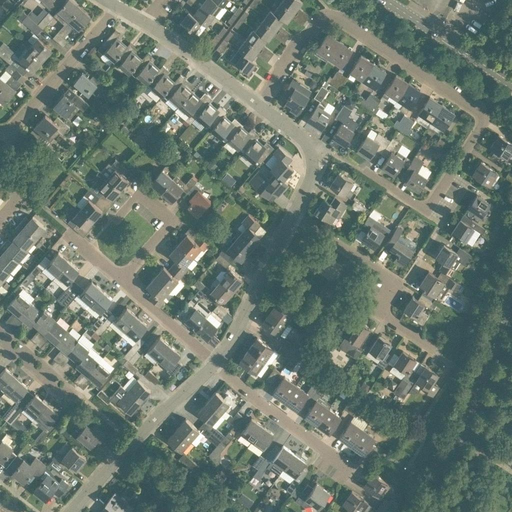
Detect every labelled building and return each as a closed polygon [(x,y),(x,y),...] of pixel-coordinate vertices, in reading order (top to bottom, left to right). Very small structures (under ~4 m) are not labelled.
[(8,0),(7,0),(2,6),(7,10),(13,4),(8,0)] [(42,0),(41,2),(50,10),(58,1),(57,0),(42,0)] [(70,0),(67,0),(57,11),(68,20),(79,7),(70,0)] [(223,6),(214,0),(204,0),(201,5),(214,15),(222,6),(223,7),(223,6)] [(253,8),(258,1),(257,0),(253,0),(249,6),(253,8)] [(282,0),(281,2),(294,12),(302,2),(299,0),(282,0)] [(286,23),(294,12),(281,2),(274,12),(270,9),(270,10),(283,21),(286,23)] [(206,26),(214,15),(201,5),(193,15),(206,26)] [(233,14),(237,16),(242,9),(239,6),(233,14)] [(68,20),(64,25),(70,30),(74,26),(75,26),(79,29),(90,17),(79,7),(68,20)] [(276,31),(283,21),(270,10),(262,20),(276,31)] [(239,18),(243,21),(248,14),(245,11),(239,18)] [(18,18),(21,21),(27,15),(23,12),(18,18)] [(206,26),(193,15),(188,12),(180,22),(194,33),(194,32),(199,36),(206,26)] [(37,25),(42,28),(42,29),(53,17),(48,13),(37,25)] [(231,24),(237,16),(233,14),(228,22),(231,24)] [(42,28),(37,25),(27,15),(21,21),(36,34),(42,28)] [(237,29),(243,21),(239,18),(234,26),(237,29)] [(268,41),(276,31),(262,20),(255,30),(253,29),(252,29),(266,40),(268,41)] [(215,35),(220,38),(227,29),(223,27),(218,34),(217,33),(215,35)] [(259,50),(266,40),(252,29),(245,39),(259,50)] [(117,58),(126,47),(116,38),(120,34),(115,30),(97,50),(102,55),(105,52),(114,61),(117,58)] [(68,42),(63,38),(57,32),(53,38),(63,47),(68,42)] [(223,40),(227,44),(229,42),(227,42),(233,34),(229,32),(223,40)] [(329,58),(339,42),(327,34),(316,50),(329,58)] [(213,47),(220,38),(215,35),(209,44),(213,47)] [(28,48),(42,60),(51,50),(45,44),(47,43),(39,36),(28,48)] [(251,59),(259,50),(245,39),(237,49),(243,53),(251,59)] [(221,53),(227,44),(223,40),(216,49),(221,53)] [(339,42),(329,58),(341,66),(352,50),(339,42)] [(126,47),(117,58),(121,62),(118,65),(129,75),(131,72),(141,60),(131,51),(135,47),(130,43),(126,47)] [(15,59),(1,45),(0,45),(0,54),(10,64),(15,59)] [(33,71),(42,60),(28,48),(19,59),(33,71)] [(149,81),(159,69),(149,61),(152,57),(148,53),(141,60),(131,72),(135,76),(136,75),(146,83),(147,84),(149,81)] [(256,63),(251,59),(243,53),(235,64),(249,75),(250,74),(248,73),(256,63)] [(362,81),(373,64),(361,56),(349,73),(362,81)] [(315,67),(308,63),(305,68),(317,76),(323,67),(317,64),(315,67)] [(373,64),(362,81),(374,89),(385,72),(373,64)] [(159,69),(149,81),(154,85),(151,88),(161,97),(162,96),(174,82),(164,74),(167,70),(162,65),(159,69)] [(12,75),(0,88),(0,100),(4,104),(22,83),(22,84),(27,79),(17,70),(12,75)] [(0,88),(12,75),(6,70),(0,76),(0,88)] [(333,87),(342,75),(337,71),(332,78),(329,76),(326,82),(329,84),(333,87)] [(82,72),(82,73),(73,83),(84,92),(87,94),(88,95),(96,86),(98,88),(105,80),(101,76),(97,72),(90,79),(83,73),(82,72)] [(166,100),(169,97),(179,106),(192,92),(181,83),(185,79),(180,75),(174,82),(162,96),(166,100)] [(342,75),(333,87),(341,92),(345,87),(342,85),(347,78),(342,75)] [(382,96),(388,99),(391,94),(398,99),(408,83),(396,75),(382,96)] [(292,106),(290,109),(297,114),(311,92),(292,80),(283,93),(289,97),(286,102),(292,106)] [(398,99),(405,103),(400,110),(406,113),(420,91),(408,83),(398,99)] [(322,86),(314,98),(321,102),(328,90),(322,86)] [(196,117),(209,103),(212,99),(207,94),(201,101),(192,92),(179,106),(175,111),(185,120),(183,122),(187,126),(196,117)] [(367,108),(375,96),(370,93),(365,100),(363,98),(359,103),(367,108)] [(88,105),(83,101),(76,94),(71,100),(64,94),(53,106),(65,117),(76,105),(79,108),(83,111),(88,105)] [(375,96),(367,108),(375,113),(377,111),(378,109),(376,107),(380,100),(375,96)] [(431,122),(442,105),(429,97),(418,114),(431,122)] [(196,117),(206,126),(209,123),(213,128),(224,116),(227,112),(222,108),(219,112),(209,103),(196,117)] [(325,107),(319,103),(307,120),(321,129),(331,113),(324,108),(325,107)] [(336,117),(343,122),(345,118),(351,110),(344,105),(342,109),(339,113),(336,117)] [(442,105),(431,122),(443,130),(454,113),(442,105)] [(96,114),(91,110),(87,114),(92,119),(96,114)] [(63,136),(67,132),(69,128),(57,117),(53,122),(45,115),(33,128),(46,140),(55,129),(63,136)] [(401,131),(409,118),(403,115),(399,122),(396,120),(394,123),(397,125),(396,127),(401,131)] [(228,141),(241,127),(242,125),(237,121),(234,125),(224,116),(213,128),(211,130),(221,140),(224,136),(228,141)] [(409,118),(401,131),(409,136),(412,130),(409,129),(414,122),(409,118)] [(357,125),(350,120),(346,126),(342,123),(333,137),(345,145),(354,131),(353,130),(357,125)] [(165,132),(171,127),(167,122),(161,127),(165,132)] [(129,131),(123,126),(120,130),(126,134),(129,131)] [(243,154),(255,139),(259,136),(254,131),(250,135),(241,127),(228,141),(243,154)] [(148,140),(140,133),(134,139),(142,146),(148,140)] [(383,151),(389,141),(378,133),(371,142),(365,138),(357,151),(369,158),(376,147),(383,151)] [(490,147),(499,153),(507,158),(511,150),(511,143),(498,135),(490,147)] [(407,166),(411,161),(405,156),(397,151),(393,148),(397,142),(398,141),(392,137),(390,141),(389,141),(383,151),(389,155),(381,167),(394,175),(402,163),(407,166)] [(436,154),(444,142),(439,138),(435,145),(432,143),(429,149),(436,154)] [(255,139),(243,154),(253,163),(254,162),(258,166),(273,149),(269,144),(265,148),(255,139)] [(397,149),(409,154),(412,147),(400,142),(397,149)] [(279,148),(274,153),(273,154),(279,158),(270,169),(275,173),(283,180),(293,169),(287,164),(291,159),(279,148)] [(172,149),(162,161),(167,165),(177,153),(172,149)] [(411,161),(407,166),(413,170),(405,182),(418,191),(426,178),(416,172),(423,162),(414,157),(413,158),(411,161)] [(112,166),(115,169),(107,178),(120,190),(125,185),(127,187),(136,177),(117,160),(112,166)] [(212,171),(217,166),(211,161),(206,166),(212,171)] [(498,173),(489,167),(481,162),(473,174),(490,185),(498,173)] [(161,192),(173,179),(162,169),(156,175),(157,175),(150,183),(161,192)] [(106,178),(106,177),(99,171),(98,172),(96,174),(96,175),(96,176),(96,177),(97,179),(89,189),(110,207),(118,197),(116,195),(120,190),(107,178),(106,178)] [(268,199),(268,198),(274,192),(278,195),(287,184),(283,180),(275,173),(268,180),(259,171),(251,180),(260,188),(259,191),(268,199)] [(222,177),(226,181),(231,176),(226,172),(222,177)] [(352,200),(356,194),(348,189),(353,182),(338,173),(330,185),(352,200)] [(186,193),(197,181),(196,181),(192,177),(191,177),(185,184),(182,187),(173,179),(161,192),(171,201),(182,189),(186,193)] [(197,181),(186,193),(194,200),(187,207),(197,216),(211,201),(207,198),(201,193),(203,191),(201,190),(201,186),(197,181)] [(241,194),(245,189),(241,186),(237,191),(241,194)] [(101,217),(110,207),(89,189),(84,195),(89,199),(81,208),(94,220),(99,215),(101,217)] [(490,211),(493,206),(476,195),(468,208),(481,216),(486,209),(490,211)] [(339,218),(347,205),(335,197),(330,204),(324,200),(316,213),(331,223),(336,216),(339,218)] [(366,208),(354,201),(350,207),(362,215),(366,208)] [(497,201),(493,206),(507,215),(511,210),(497,201)] [(89,225),(94,220),(81,208),(73,217),(78,222),(73,228),(83,237),(92,227),(89,225)] [(389,238),(394,232),(386,227),(377,220),(379,216),(378,211),(373,208),(360,228),(366,232),(362,240),(374,248),(383,234),(389,238)] [(239,230),(234,235),(251,249),(260,238),(254,232),(260,225),(247,214),(241,222),(245,226),(241,231),(239,230)] [(19,224),(36,239),(46,228),(32,217),(29,220),(25,217),(19,224)] [(485,229),(480,226),(472,220),(468,225),(460,220),(452,232),(471,245),(480,232),(482,234),(485,229)] [(26,250),(27,250),(36,239),(19,224),(12,231),(16,235),(13,239),(14,240),(26,250)] [(497,224),(492,231),(499,235),(503,228),(497,224)] [(394,232),(389,238),(384,247),(385,247),(386,246),(398,254),(394,261),(402,266),(413,250),(396,240),(403,230),(397,226),(394,232)] [(178,244),(193,258),(201,249),(204,252),(207,249),(206,249),(207,247),(209,245),(199,236),(194,241),(187,234),(178,244)] [(241,261),(251,249),(234,235),(230,240),(232,242),(227,247),(225,246),(219,253),(219,254),(230,263),(236,257),(241,261)] [(26,250),(14,240),(11,243),(7,239),(1,246),(18,262),(28,251),(27,250),(26,250)] [(186,266),(193,258),(178,244),(169,254),(177,261),(172,266),(183,275),(189,269),(186,266)] [(472,256),(468,253),(459,248),(456,253),(444,245),(436,257),(444,262),(440,269),(451,276),(455,270),(450,266),(455,259),(460,262),(466,266),(472,256)] [(0,265),(9,273),(9,272),(18,262),(1,246),(0,247),(0,265)] [(57,275),(69,262),(58,252),(46,266),(57,275)] [(226,268),(230,263),(219,254),(215,259),(226,268)] [(53,280),(64,290),(65,289),(65,290),(73,281),(71,280),(79,271),(69,262),(57,275),(53,280)] [(483,275),(487,269),(477,263),(473,269),(483,275)] [(9,273),(0,265),(0,283),(0,284),(10,273),(9,272),(9,273)] [(28,274),(33,278),(42,269),(37,265),(28,274)] [(170,290),(183,275),(172,266),(168,271),(163,267),(155,277),(170,290)] [(219,280),(232,292),(242,280),(229,269),(227,271),(219,280)] [(431,301),(434,295),(443,283),(449,287),(457,292),(461,286),(441,273),(437,278),(428,272),(419,286),(424,289),(421,295),(431,301)] [(33,278),(28,274),(22,282),(27,286),(33,278)] [(170,291),(170,290),(155,277),(146,287),(153,294),(149,299),(159,308),(165,301),(163,298),(170,291)] [(199,289),(204,293),(208,289),(197,279),(193,284),(199,289)] [(222,303),(232,292),(219,280),(215,286),(210,292),(222,303)] [(89,304),(102,291),(91,281),(79,295),(89,304)] [(65,290),(65,289),(64,290),(57,298),(62,303),(70,293),(65,290)] [(199,289),(188,301),(193,305),(198,299),(204,293),(199,289)] [(102,291),(89,304),(100,314),(112,300),(102,291)] [(19,293),(7,306),(19,316),(30,303),(19,293)] [(70,293),(62,303),(66,307),(74,297),(70,293)] [(432,302),(431,301),(421,295),(417,300),(412,297),(403,310),(415,318),(414,320),(421,325),(428,315),(421,311),(425,305),(428,308),(432,302)] [(271,311),(287,323),(296,311),(279,299),(271,311)] [(441,307),(433,302),(430,306),(438,311),(441,307)] [(42,313),(30,303),(19,316),(30,326),(32,323),(42,313)] [(213,310),(222,318),(226,313),(217,305),(213,310)] [(125,331),(137,317),(126,308),(117,318),(111,313),(103,322),(95,331),(99,335),(113,320),(125,331)] [(196,330),(206,318),(195,309),(185,321),(196,330)] [(320,317),(308,309),(303,315),(304,315),(316,324),(320,317)] [(44,333),(56,320),(44,310),(42,313),(32,323),(44,333)] [(279,335),(287,323),(271,311),(262,323),(279,335)] [(128,361),(136,351),(144,342),(138,337),(147,326),(137,317),(125,331),(137,341),(123,357),(127,360),(128,361)] [(95,331),(103,322),(98,318),(90,328),(95,332),(95,331)] [(206,318),(196,330),(206,339),(217,327),(208,319),(206,318)] [(55,343),(67,330),(56,320),(44,333),(55,343)] [(356,321),(350,329),(343,340),(356,349),(351,356),(356,359),(361,352),(367,342),(362,339),(369,329),(356,321)] [(78,340),(78,339),(67,330),(55,343),(66,353),(78,340)] [(100,336),(99,335),(95,331),(95,332),(91,336),(97,341),(100,336)] [(379,336),(373,344),(369,350),(381,358),(376,365),(379,367),(382,369),(383,369),(391,356),(385,352),(391,344),(379,336)] [(158,360),(170,346),(160,337),(148,351),(158,360)] [(248,350),(264,361),(273,349),(257,338),(248,350)] [(90,350),(89,349),(78,340),(66,353),(78,363),(90,350)] [(281,346),(293,354),(296,350),(297,348),(285,340),(281,346)] [(170,346),(158,360),(168,368),(166,370),(172,376),(182,364),(177,360),(180,355),(170,346)] [(289,360),(293,354),(281,346),(277,352),(289,360)] [(99,362),(102,358),(90,347),(89,349),(90,350),(78,363),(76,366),(87,376),(99,362)] [(256,374),(264,361),(248,350),(240,362),(256,374)] [(128,361),(132,365),(141,355),(136,351),(128,361)] [(398,395),(414,372),(409,369),(415,360),(402,351),(389,371),(402,379),(393,392),(398,395)] [(299,359),(293,354),(289,360),(284,366),(291,371),(299,359)] [(132,365),(128,361),(127,360),(123,364),(134,374),(137,369),(132,365)] [(98,386),(110,372),(99,362),(87,376),(98,386)] [(414,371),(414,372),(398,395),(399,396),(404,399),(415,381),(422,386),(421,388),(433,395),(438,387),(432,383),(438,375),(425,367),(420,375),(414,371)] [(0,386),(5,391),(16,378),(5,368),(0,374),(0,386)] [(280,373),(274,369),(266,380),(272,385),(280,373)] [(144,375),(155,384),(159,379),(148,371),(144,375)] [(284,402),(296,385),(284,376),(272,393),(284,402)] [(16,378),(5,391),(6,391),(17,401),(28,388),(16,378)] [(127,391),(140,402),(150,391),(137,380),(127,391)] [(370,387),(363,382),(360,388),(367,392),(370,387)] [(296,385),(284,402),(296,410),(308,393),(296,385)] [(100,390),(98,392),(97,395),(107,404),(111,400),(100,390)] [(130,414),(140,402),(127,391),(117,403),(130,414)] [(206,403),(220,415),(224,410),(229,404),(228,403),(231,400),(231,398),(229,397),(228,395),(226,396),(223,399),(216,392),(206,403)] [(35,395),(24,408),(36,417),(47,405),(35,395)] [(350,413),(359,401),(352,396),(343,409),(350,413)] [(317,425),(329,408),(317,399),(305,416),(317,425)] [(359,401),(350,413),(356,417),(364,405),(359,401)] [(197,413),(211,425),(220,415),(206,403),(197,413)] [(37,424),(44,430),(46,427),(47,427),(58,415),(47,405),(36,417),(40,421),(37,424)] [(6,421),(15,410),(11,406),(2,417),(6,421)] [(329,408),(317,425),(329,433),(341,416),(329,408)] [(15,410),(6,421),(10,424),(20,414),(15,410)] [(230,415),(226,419),(234,426),(242,417),(237,413),(233,417),(230,415)] [(252,442),(262,427),(251,418),(240,434),(252,442)] [(176,429),(190,441),(199,431),(186,419),(176,429)] [(351,446),(363,430),(351,421),(339,437),(351,446)] [(376,432),(378,433),(382,436),(390,425),(384,421),(376,432)] [(98,444),(106,434),(95,425),(91,429),(86,425),(77,436),(90,447),(95,441),(98,444)] [(262,427),(252,442),(247,447),(259,455),(274,435),(262,427)] [(211,433),(220,441),(225,437),(215,428),(211,433)] [(181,452),(190,441),(176,429),(167,440),(181,452)] [(363,430),(351,446),(363,454),(375,438),(363,430)] [(46,435),(42,431),(33,442),(37,446),(46,435)] [(220,442),(220,441),(211,433),(207,437),(216,446),(220,442)] [(228,433),(225,437),(220,441),(220,442),(225,446),(233,437),(228,433)] [(8,445),(2,439),(0,441),(0,460),(1,462),(0,463),(6,468),(16,456),(11,451),(13,449),(8,445)] [(220,452),(225,446),(220,442),(216,446),(215,447),(220,452)] [(86,459),(71,446),(62,457),(56,452),(52,458),(63,468),(67,463),(76,470),(86,459)] [(283,446),(272,461),(283,468),(284,469),(294,454),(283,446)] [(179,458),(193,470),(195,472),(199,467),(183,453),(179,458)] [(294,454),(284,469),(295,477),(306,462),(294,454)] [(258,469),(265,459),(260,455),(252,465),(257,469),(258,469)] [(30,463),(24,458),(12,473),(24,483),(32,473),(37,477),(47,465),(36,456),(30,463)] [(270,462),(265,459),(258,469),(257,469),(254,474),(259,478),(268,465),(270,462)] [(59,482),(48,473),(34,491),(45,500),(52,492),(58,496),(68,485),(61,479),(59,482)] [(364,485),(380,497),(389,485),(373,473),(364,485)] [(294,479),(286,490),(292,493),(299,483),(294,479)] [(304,489),(298,497),(295,501),(304,507),(311,506),(312,505),(318,509),(329,494),(316,484),(310,493),(304,489)] [(366,511),(371,505),(368,503),(352,491),(343,503),(350,508),(346,511),(366,511)] [(101,511),(120,511),(128,504),(114,493),(105,504),(107,506),(101,511)] [(241,494),(237,500),(242,504),(246,497),(241,494)] [(384,499),(380,505),(390,511),(393,511),(397,507),(399,504),(397,502),(391,498),(388,501),(384,499)]
